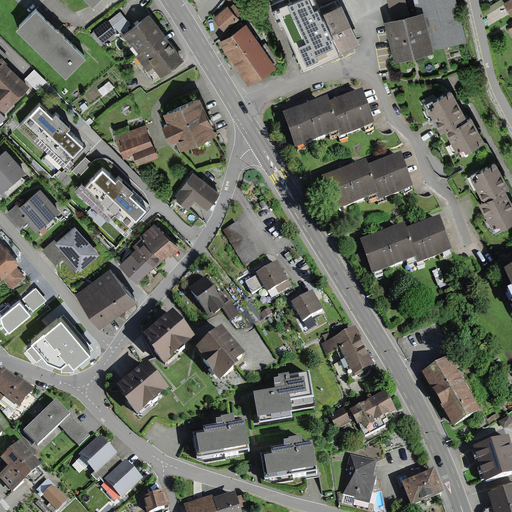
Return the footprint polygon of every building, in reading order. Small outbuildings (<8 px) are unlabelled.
[(323,22),(313,0),(300,0),(273,12),(280,28),(283,27),(305,72),(339,56),(332,42),(334,41),(325,21),(323,22)] [(387,0),(392,21),(408,17),(404,0),(387,0)] [(413,0),(417,15),(424,13),(433,50),(465,43),(455,0),(413,0)] [(511,0),(509,0),(503,4),(511,17),(511,16),(511,0)] [(229,8),(227,6),(212,20),(225,33),(239,20),(237,18),(242,14),(234,4),(229,8)] [(343,7),(324,15),(341,54),(360,46),(347,16),(343,7)] [(86,57),(36,8),(17,27),(67,76),(86,57)] [(120,12),(107,21),(113,31),(116,29),(119,34),(130,26),(120,12)] [(434,54),(433,50),(424,13),(417,15),(408,17),(392,21),(385,22),(395,63),(434,54)] [(123,36),(138,57),(166,37),(150,16),(123,36)] [(107,21),(94,31),(103,42),(115,33),(113,31),(107,21)] [(228,38),(220,43),(248,86),(275,69),(272,64),(277,61),(265,44),(261,47),(247,26),(228,38)] [(137,58),(154,82),(183,61),(166,37),(138,57),(137,58)] [(24,78),(4,60),(0,63),(0,108),(5,112),(31,85),(24,78)] [(35,67),(24,78),(31,85),(37,91),(48,80),(35,67)] [(329,98),(285,114),(297,147),(338,132),(340,137),(375,124),(362,90),(330,102),(329,98)] [(452,91),(424,106),(440,136),(445,133),(459,159),(487,144),(473,118),(468,121),(452,91)] [(200,99),(165,113),(169,123),(164,126),(172,144),(175,142),(179,150),(215,134),(200,99)] [(38,103),(14,129),(57,170),(81,144),(66,129),(69,126),(54,112),(51,115),(38,103)] [(145,126),(116,137),(125,160),(134,156),(137,165),(157,158),(145,126)] [(24,169),(6,148),(0,153),(0,187),(2,190),(24,169)] [(365,161),(323,176),(335,210),(377,195),(379,199),(413,186),(402,153),(367,166),(365,161)] [(89,160),(74,169),(79,176),(93,167),(89,160)] [(496,164),(470,178),(483,203),(479,206),(493,233),(511,222),(511,205),(505,191),(509,189),(496,164)] [(102,169),(81,193),(123,231),(144,208),(129,194),(132,190),(117,177),(115,180),(102,169)] [(221,194),(194,173),(174,198),(188,209),(195,201),(208,211),(221,194)] [(58,209),(40,188),(20,206),(38,226),(58,209)] [(406,223),(360,239),(373,274),(415,260),(416,264),(453,251),(440,216),(407,227),(406,223)] [(101,252),(75,222),(54,240),(80,270),(101,252)] [(237,222),(224,230),(246,265),(259,257),(237,222)] [(161,230),(156,225),(118,264),(139,285),(142,282),(177,246),(161,230)] [(20,263),(2,242),(0,242),(0,280),(3,279),(12,289),(27,277),(17,266),(20,263)] [(45,253),(57,266),(66,257),(54,244),(45,253)] [(258,276),(246,282),(252,294),(264,288),(267,293),(276,289),(278,294),(290,287),(287,282),(288,281),(278,262),(256,274),(258,276)] [(110,269),(94,281),(119,314),(135,302),(110,269)] [(94,281),(77,293),(102,327),(119,314),(94,281)] [(210,282),(191,294),(208,321),(227,309),(210,282)] [(36,288),(23,299),(32,311),(46,300),(36,288)] [(313,291),(292,303),(303,322),(324,310),(313,291)] [(19,302),(1,316),(3,325),(9,332),(30,315),(19,302)] [(269,309),(261,314),(264,319),(272,313),(269,309)] [(171,315),(145,336),(166,363),(192,342),(171,315)] [(88,352),(60,318),(43,332),(42,331),(31,340),(32,341),(26,346),(36,358),(41,353),(46,359),(58,364),(61,364),(61,367),(72,367),(72,365),(88,352)] [(202,357),(200,359),(218,381),(247,358),(222,327),(195,349),(202,357)] [(357,330),(324,344),(329,356),(344,350),(356,376),(374,368),(357,330)] [(423,373),(439,400),(465,385),(457,370),(459,369),(453,359),(451,360),(450,358),(423,373)] [(168,390),(145,363),(116,388),(139,415),(168,390)] [(17,377),(4,366),(0,371),(0,399),(14,411),(33,388),(18,375),(17,377)] [(280,392),(255,395),(259,426),(294,422),(292,402),(314,399),(311,374),(279,378),(280,392)] [(439,400),(454,427),(481,412),(465,385),(439,400)] [(397,411),(386,392),(351,410),(364,436),(386,425),(382,419),(397,411)] [(57,400),(24,431),(38,446),(60,425),(80,446),(91,436),(57,400)] [(331,417),(337,429),(351,422),(344,410),(331,417)] [(511,417),(510,415),(500,421),(504,428),(511,423),(511,417)] [(203,429),(203,433),(193,435),(197,462),(250,454),(245,424),(234,425),(233,418),(222,420),(222,422),(216,423),(217,427),(203,429)] [(511,441),(510,436),(474,447),(485,482),(511,473),(511,441)] [(116,455),(100,438),(80,457),(97,474),(116,455)] [(40,466),(20,444),(4,459),(11,467),(0,477),(13,491),(40,466)] [(312,447),(262,455),(267,481),(316,473),(312,447)] [(376,460),(352,455),(343,493),(356,496),(355,500),(369,503),(375,477),(372,476),(376,460)] [(142,479),(125,462),(104,481),(121,499),(142,479)] [(432,468),(402,480),(412,504),(442,492),(432,468)] [(511,511),(511,486),(488,495),(493,509),(486,511),(485,511),(511,511)] [(66,501),(53,487),(44,495),(57,509),(66,501)] [(166,491),(143,498),(146,511),(156,511),(171,508),(166,491)] [(211,497),(184,505),(185,511),(242,511),(237,493),(212,500),(211,497)]
